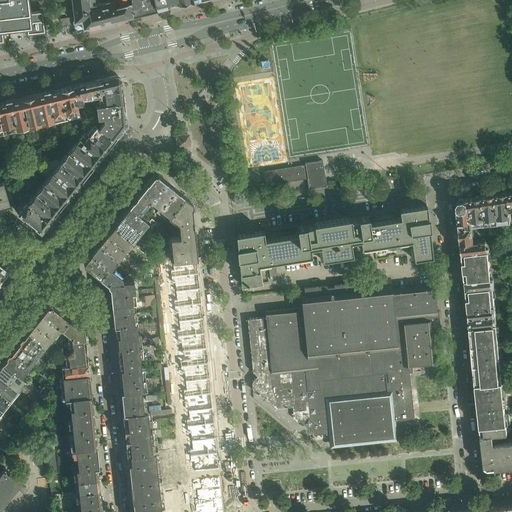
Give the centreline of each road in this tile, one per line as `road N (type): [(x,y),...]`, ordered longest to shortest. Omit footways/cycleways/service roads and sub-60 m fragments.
road 1 (residential): [(248,511),(213,206),(203,185),(145,138)]
road 2 (residential): [(474,491),(439,182),(511,172)]
road 3 (residential): [(44,260),(93,293),(117,511)]
road 4 (residential): [(273,511),(474,491)]
road 5 (secondary): [(150,40),(312,0)]
road 6 (residential): [(44,260),(145,138)]
road 7 (secondary): [(0,75),(150,40)]
